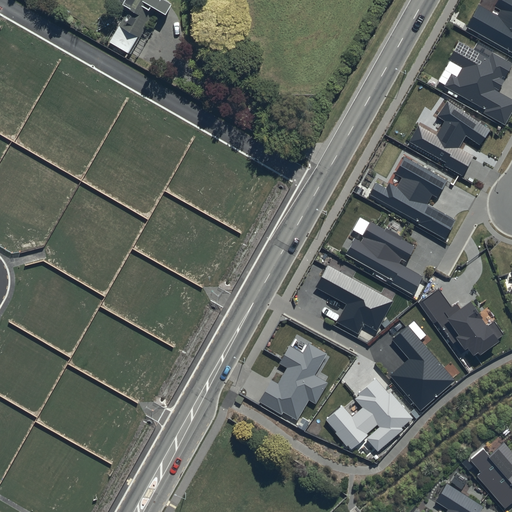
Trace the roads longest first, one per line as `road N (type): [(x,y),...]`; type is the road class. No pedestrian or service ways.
road 1 (tertiary): [(320,186),(137,511)]
road 2 (residential): [(320,186),(0,3)]
road 3 (tertiary): [(424,0),(320,186)]
